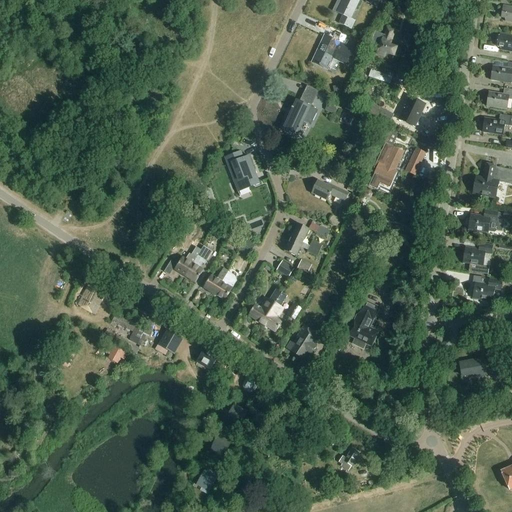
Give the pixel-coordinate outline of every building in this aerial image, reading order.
[(360,1),(357,0),(342,0),(336,14),(343,17),(340,25),(351,30),(355,22),(351,20),(360,1)] [(511,7),(504,6),(504,9),(503,9),(501,18),(505,19),(504,22),(511,23),(511,7)] [(394,32),(387,29),(384,36),(375,32),(373,37),(369,46),(379,50),(377,55),(383,58),(385,54),(393,57),(393,56),(398,58),(401,50),(396,49),(396,48),(389,46),(394,32)] [(311,63),(318,66),(328,71),(333,60),(346,66),(352,52),(354,53),(359,44),(341,35),(337,42),(324,36),(311,63)] [(511,53),(511,37),(499,35),(499,37),(497,48),(500,48),(500,51),(511,53)] [(511,84),(511,64),(508,63),(507,69),(493,67),(490,81),(511,84)] [(396,79),(411,84),(412,80),(397,75),(396,79)] [(307,124),(303,123),(310,108),(307,107),(313,94),(297,87),(294,93),(300,96),(283,131),(282,131),(296,138),(299,131),(305,132),(307,124)] [(508,100),(511,100),(511,90),(504,89),(503,95),(488,93),(486,107),(506,110),(508,100)] [(425,106),(410,98),(399,120),(415,128),(425,106)] [(327,105),(324,111),(333,115),(336,109),(327,105)] [(347,105),(345,109),(356,114),(358,110),(347,105)] [(369,112),(396,126),(399,120),(393,117),(394,115),(373,105),(369,112)] [(504,126),(509,127),(511,127),(511,117),(500,115),(499,121),(484,119),(482,133),(502,136),(504,126)] [(395,135),(399,128),(393,125),(389,134),(395,136),(395,135)] [(392,149),(386,146),(375,169),(377,170),(375,175),(370,187),(377,190),(380,184),(389,188),(391,183),(392,183),(397,173),(395,172),(404,154),(392,149)] [(425,155),(416,151),(406,173),(415,177),(425,155)] [(259,185),(248,157),(243,159),(240,152),(224,158),(227,165),(231,164),(238,181),(234,182),(238,193),(259,185)] [(498,182),(511,185),(511,170),(495,167),(485,165),(482,179),(476,178),(472,195),(495,199),(498,182)] [(317,182),(311,194),(327,201),(329,196),(345,203),(349,194),(341,191),(328,185),(327,186),(317,182)] [(350,184),(347,190),(357,194),(360,188),(350,184)] [(207,200),(201,208),(210,214),(216,206),(207,200)] [(497,214),(485,212),(484,218),(470,216),(470,220),(468,220),(467,226),(469,226),(468,231),(476,232),(476,233),(481,234),(482,233),(488,234),(488,233),(494,234),(497,232),(498,225),(496,222),(497,214)] [(511,212),(504,212),(503,220),(511,221),(511,212)] [(198,222),(208,228),(213,220),(203,214),(198,222)] [(216,220),(213,225),(218,229),(221,224),(216,220)] [(309,230),(326,239),(329,232),(312,223),(309,230)] [(230,229),(223,225),(216,236),(223,240),(230,229)] [(297,225),(291,238),(302,243),(308,230),(297,225)] [(231,229),(227,237),(232,239),(236,232),(231,229)] [(302,243),(291,238),(284,252),(295,257),(300,248),(302,243)] [(243,246),(252,251),(255,246),(246,241),(243,246)] [(313,241),(310,247),(320,252),(322,246),(313,241)] [(463,264),(470,265),(469,273),(487,276),(489,268),(482,267),(484,254),(491,255),(492,247),(479,245),(478,251),(465,249),(464,253),(463,253),(462,259),(464,259),(463,264)] [(308,252),(307,252),(317,257),(320,252),(310,247),(308,252)] [(199,255),(192,265),(185,277),(195,283),(203,272),(200,270),(203,264),(205,265),(212,253),(204,248),(201,252),(200,251),(199,255)] [(175,271),(185,277),(192,265),(199,255),(200,251),(196,249),(191,257),(190,255),(186,261),(182,259),(175,271)] [(302,261),(298,270),(308,274),(312,265),(302,261)] [(282,262),(277,271),(289,278),(294,269),(282,262)] [(204,289),(214,295),(228,272),(224,269),(217,280),(211,277),(204,289)] [(233,276),(233,275),(228,272),(214,295),(224,301),(231,290),(236,282),(234,277),(233,276)] [(502,282),(489,280),(488,286),(475,284),(474,289),(473,289),(472,294),(473,295),(472,299),(480,300),(480,302),(486,303),(486,301),(492,302),(494,290),(500,291),(502,282)] [(101,290),(94,286),(93,289),(89,287),(78,307),(94,315),(104,295),(100,293),(101,290)] [(262,310),(255,306),(248,317),(262,325),(269,314),(273,307),(282,293),(276,290),(268,304),(266,303),(262,310)] [(278,310),(283,302),(287,297),(282,293),(273,307),(269,314),(262,325),(275,333),(282,322),(275,318),(280,311),(278,310)] [(347,336),(355,339),(352,345),(363,350),(365,344),(371,347),(378,333),(370,329),(380,308),(364,301),(347,336)] [(293,304),(286,315),(295,321),(302,309),(293,304)] [(333,313),(327,326),(336,331),(342,318),(333,313)] [(145,347),(151,332),(115,316),(110,326),(116,329),(117,326),(133,333),(130,340),(145,347)] [(319,337),(304,327),(293,344),(291,342),(286,349),(302,360),(307,353),(311,355),(316,347),(314,346),(319,337)] [(124,360),(128,353),(134,357),(140,349),(118,336),(108,330),(103,337),(115,345),(108,359),(113,361),(118,363),(121,358),(124,360)] [(167,330),(157,347),(171,355),(180,338),(167,330)] [(60,347),(56,354),(62,356),(57,364),(68,369),(76,354),(60,347)] [(204,352),(199,361),(211,368),(218,356),(212,353),(205,349),(204,352)] [(474,378),(486,375),(483,360),(460,364),(462,377),(473,375),(474,378)] [(253,375),(252,376),(250,375),(249,377),(248,377),(244,384),(245,384),(243,389),(251,393),(254,388),(255,389),(258,384),(257,383),(258,381),(255,379),(256,377),(253,375)] [(231,408),(226,421),(241,427),(247,414),(231,408)] [(216,439),(210,453),(224,458),(230,445),(216,439)] [(21,442),(13,456),(17,458),(19,455),(24,457),(30,447),(21,442)] [(359,454),(352,450),(346,460),(342,458),(339,463),(343,465),(341,467),(348,472),(359,454)] [(511,467),(501,472),(509,491),(511,489),(511,467)] [(209,492),(212,487),(216,479),(218,476),(205,469),(196,486),(209,492)] [(234,494),(239,503),(250,498),(245,488),(234,494)]
